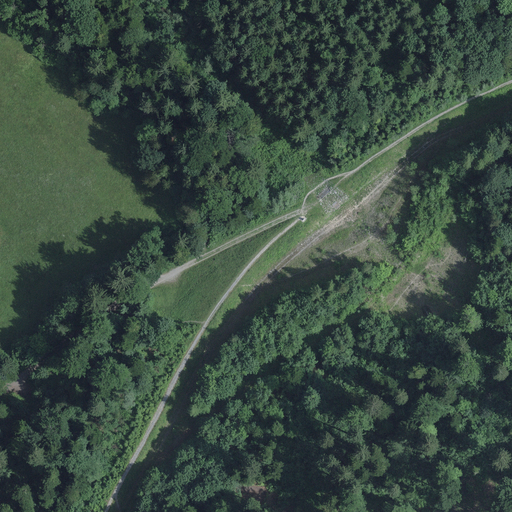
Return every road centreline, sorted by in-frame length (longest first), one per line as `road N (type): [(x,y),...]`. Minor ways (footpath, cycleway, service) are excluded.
road 1 (track): [(158,453),(394,284),(443,231),(466,190),(511,153)]
road 2 (track): [(252,303),(389,227),(425,173),(474,125),(511,108)]
road 3 (track): [(0,395),(128,298),(205,255)]
road 4 (track): [(125,511),(252,303)]
road 5 (track): [(252,303),(278,270),(384,182)]
